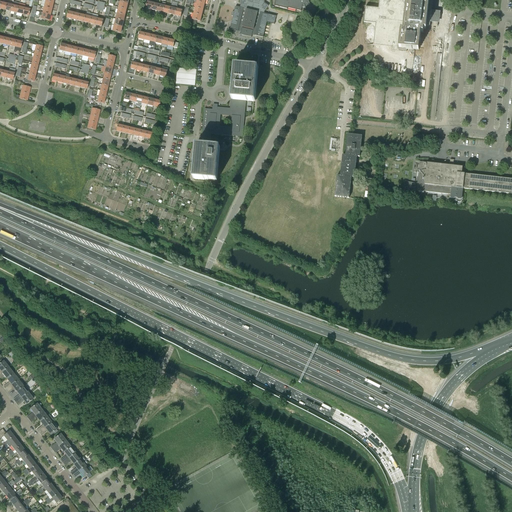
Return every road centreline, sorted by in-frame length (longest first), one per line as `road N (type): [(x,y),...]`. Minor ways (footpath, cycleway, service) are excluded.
road 1 (motorway): [(511,462),(356,377),(0,211)]
road 2 (motorway): [(0,228),(345,387),(511,477)]
road 3 (motorway): [(483,352),(424,360),(391,354),(0,206)]
road 4 (motorway): [(0,245),(343,419),(382,452),(412,506)]
road 5 (unclassified): [(161,371),(238,202),(313,65)]
road 6 (trunk): [(483,352),(427,422),(412,506)]
road 7 (unclassified): [(161,371),(123,459),(149,495)]
road 8 (residential): [(92,511),(13,409)]
